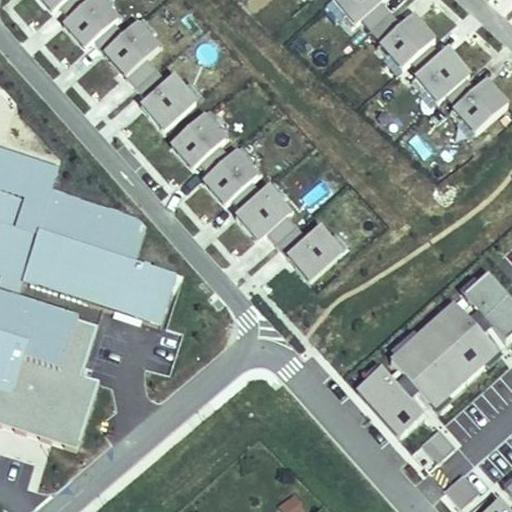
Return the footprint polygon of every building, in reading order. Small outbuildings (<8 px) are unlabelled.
[(36,0),(52,17),(58,11),(70,0),(36,0)] [(87,0),(70,0),(58,11),(68,22),(90,3),(87,0)] [(68,22),(62,28),(84,53),(92,45),(115,26),(122,19),(112,8),(109,11),(98,0),(93,0),(90,3),(68,22)] [(249,0),(245,5),(254,14),(267,0),(249,0)] [(379,6),(385,0),(336,0),(331,4),(343,17),(339,20),(350,32),(357,25),(379,6)] [(379,6),(357,25),(368,38),(390,17),(379,6)] [(390,17),(368,38),(378,50),(401,29),(390,17)] [(434,44),(412,19),(401,29),(378,50),(376,52),(386,63),(390,60),(402,73),(408,68),(430,47),(434,44)] [(115,26),(92,45),(103,57),(125,37),(115,26)] [(125,37),(103,57),(125,82),(148,62),(163,48),(153,38),(150,41),(137,26),(125,37)] [(213,66),(220,51),(204,44),(198,60),(213,66)] [(430,47),(408,68),(419,79),(441,59),(430,47)] [(469,78),(446,53),(441,59),(419,79),(411,86),(421,98),(424,95),(436,108),(443,102),(465,81),(469,78)] [(148,62),(125,82),(135,94),(158,74),(148,62)] [(158,74),(135,94),(146,105),(168,85),(158,74)] [(146,105),(140,111),(162,136),(195,106),(182,92),(185,89),(176,78),(168,85),(146,105)] [(465,81),(443,102),(454,113),(476,93),(465,81)] [(508,109),(485,84),(476,93),(454,113),(449,117),(460,129),(463,126),(475,139),(508,109)] [(388,105),(373,112),(384,136),(399,130),(388,105)] [(205,118),(170,148),(193,173),(199,168),(221,148),(230,140),(221,129),(217,132),(205,118)] [(413,133),(404,147),(426,161),(435,147),(413,133)] [(221,148),(199,168),(209,179),(231,159),(221,148)] [(0,299),(18,305),(23,286),(52,193),(60,171),(0,152),(0,194),(25,202),(16,229),(0,224),(0,299)] [(209,179),(202,185),(225,210),(231,204),(253,184),(262,176),(253,165),(249,168),(237,154),(231,159),(209,179)] [(253,184),(231,204),(241,216),(264,196),(253,184)] [(235,221),(257,246),(267,238),(289,218),(294,214),(283,203),(280,206),(268,192),(264,196),(241,216),(235,221)] [(52,193),(23,286),(161,329),(177,279),(135,266),(146,232),(135,219),(52,193)] [(0,194),(0,224),(16,229),(25,202),(0,194)] [(289,218),(267,238),(277,250),(299,230),(289,218)] [(299,230),(277,250),(287,261),(310,242),(299,230)] [(310,242),(287,261),(309,286),(342,258),(330,244),(334,241),(324,230),(310,242)] [(481,292),(468,304),(506,346),(511,340),(511,304),(488,278),(478,288),(481,292)] [(478,288),(464,300),(468,304),(481,292),(478,288)] [(0,389),(12,393),(3,422),(80,446),(99,386),(82,380),(98,330),(18,305),(0,299),(0,389)] [(401,357),(392,365),(431,409),(444,398),(448,401),(485,368),(482,364),(495,352),(455,308),(418,342),(421,345),(405,360),(401,357)] [(418,342),(401,357),(405,360),(421,345),(418,342)] [(495,352),(482,364),(485,368),(498,356),(495,352)] [(382,374),(369,386),(372,389),(385,377),(382,374)] [(369,386),(358,395),(399,442),(423,420),(385,377),(372,389),(369,386)] [(0,389),(0,429),(78,454),(80,446),(3,422),(12,393),(0,389)] [(444,398),(431,409),(434,413),(448,401),(444,398)] [(456,451),(440,432),(422,448),(439,467),(456,451)] [(463,477),(445,493),(462,511),(480,496),(463,477)] [(280,510),(281,511),(302,511),(293,500),(280,510)]
